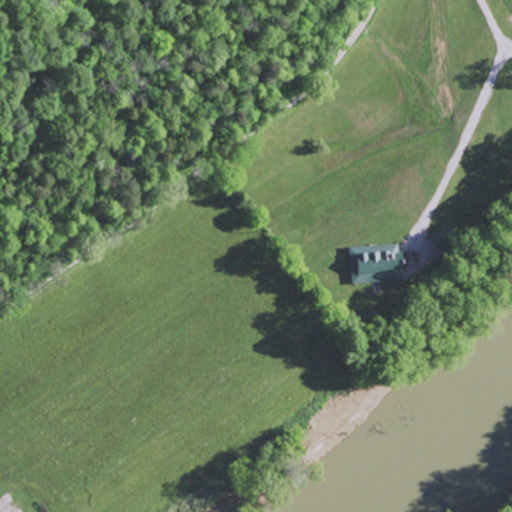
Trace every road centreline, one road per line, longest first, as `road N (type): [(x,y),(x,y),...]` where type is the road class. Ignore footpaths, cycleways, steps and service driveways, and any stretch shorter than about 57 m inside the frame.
road 1 (residential): [(307,89),(33,173),(0,226)]
road 2 (residential): [(0,161),(307,89)]
